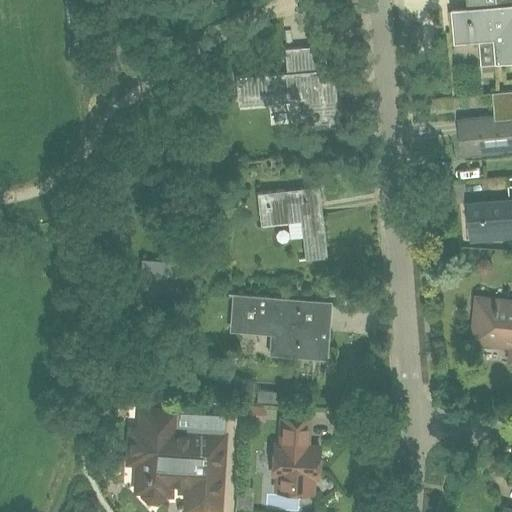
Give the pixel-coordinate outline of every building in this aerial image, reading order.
[(497,6),(453,9),(456,43),(477,41),(494,40),(496,63),(511,62),(511,0),(504,0),(502,0),(503,5),(497,6)] [(326,68),(324,45),(285,48),(287,72),(235,76),(237,103),(302,98),(304,122),(337,119),(333,67),(326,68)] [(511,90),(494,92),(495,109),(499,108),(500,117),(463,119),(466,153),(511,149),(511,90)] [(327,255),(318,185),(257,192),(261,224),(301,219),(306,258),(327,255)] [(472,239),(511,235),(511,199),(470,203),(472,239)] [(139,273),(175,276),(175,274),(186,276),(187,262),(176,260),(176,262),(140,259),(139,273)] [(174,293),(175,276),(139,273),(137,289),(174,293)] [(327,357),(331,304),(282,300),(282,297),(235,294),(232,328),(278,332),(276,353),(327,357)] [(511,300),(479,297),(474,339),(511,343),(511,300)] [(265,421),(266,405),(241,403),(240,419),(265,421)] [(138,407),(137,427),(127,427),(125,464),(141,465),(139,488),(145,489),(144,494),(151,500),(159,500),(166,495),(167,478),(190,480),(188,507),(191,507),(194,510),(202,511),(205,508),(221,509),(227,432),(195,430),(197,411),(138,407)] [(310,445),(312,418),(285,417),(283,443),(277,443),(275,474),(280,474),(279,490),(315,492),(316,476),(320,476),(322,446),(310,445)]
